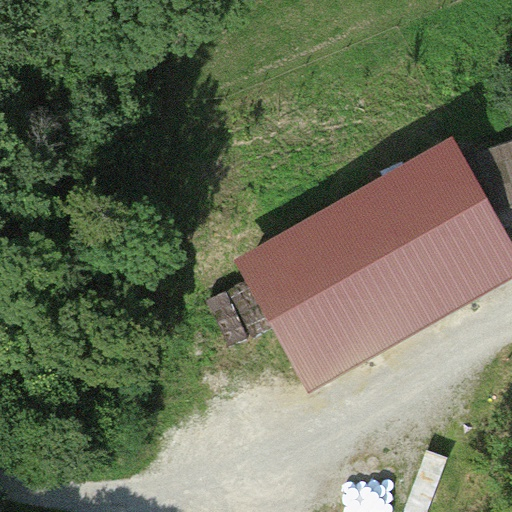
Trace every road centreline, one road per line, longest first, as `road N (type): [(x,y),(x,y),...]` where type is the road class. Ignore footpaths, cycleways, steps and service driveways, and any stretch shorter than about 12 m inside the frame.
road 1 (track): [(511,339),(310,463),(209,497),(162,500),(0,475)]
road 2 (track): [(209,497),(169,405),(160,314),(184,172),(242,0)]
